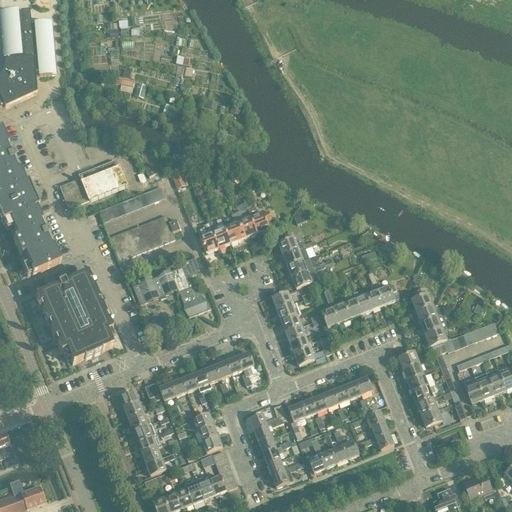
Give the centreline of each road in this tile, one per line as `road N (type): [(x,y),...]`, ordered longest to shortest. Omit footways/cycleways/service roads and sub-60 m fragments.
road 1 (track): [(511,250),(331,157),(244,0)]
road 2 (residential): [(423,480),(376,355),(282,391)]
road 3 (residential): [(260,504),(227,412),(282,391)]
road 4 (residential): [(138,511),(89,391)]
road 5 (residential): [(142,370),(94,250)]
road 6 (tertiary): [(47,406),(0,291)]
